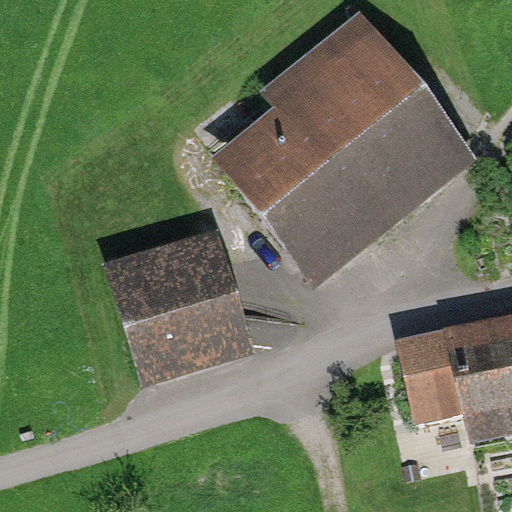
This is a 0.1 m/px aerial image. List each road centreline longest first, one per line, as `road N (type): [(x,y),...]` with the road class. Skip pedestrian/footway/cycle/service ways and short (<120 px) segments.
road 1 (residential): [(0,478),(395,336),(511,304)]
road 2 (track): [(511,126),(424,244),(308,371)]
road 3 (track): [(337,511),(332,456),(308,371)]
